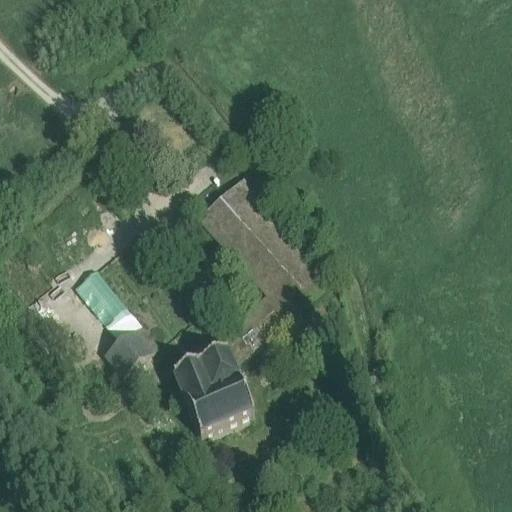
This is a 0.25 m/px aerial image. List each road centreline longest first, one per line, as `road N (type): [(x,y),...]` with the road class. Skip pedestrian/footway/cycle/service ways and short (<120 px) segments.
road 1 (track): [(0,50),(72,118),(94,128),(155,75),(189,82),(369,292),(391,427),(428,511)]
road 2 (track): [(210,348),(216,316),(173,221),(94,128)]
